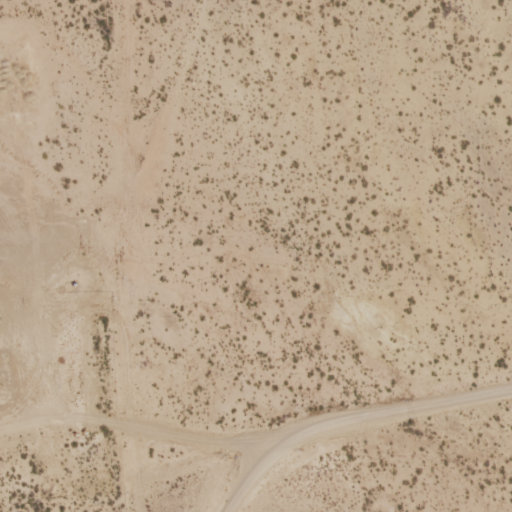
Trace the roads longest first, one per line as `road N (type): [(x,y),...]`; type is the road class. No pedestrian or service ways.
road 1 (track): [(120,511),(95,208),(35,42),(4,0)]
road 2 (track): [(0,404),(335,374),(511,337)]
